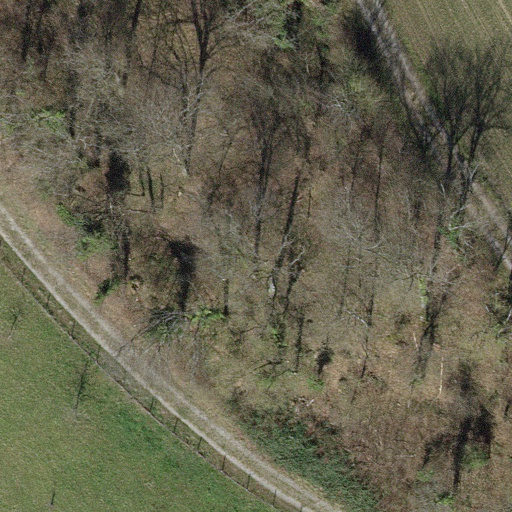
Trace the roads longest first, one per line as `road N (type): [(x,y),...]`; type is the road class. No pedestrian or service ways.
road 1 (track): [(0,221),(168,394),(324,511)]
road 2 (track): [(511,252),(445,157),(365,0)]
